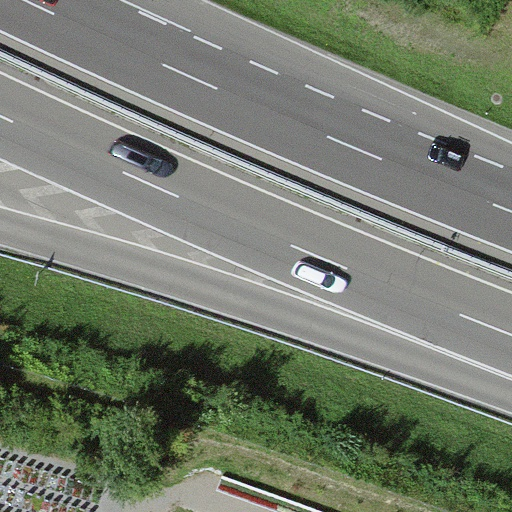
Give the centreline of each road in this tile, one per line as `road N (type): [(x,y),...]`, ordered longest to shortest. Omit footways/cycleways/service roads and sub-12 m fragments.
road 1 (motorway): [(0,119),(511,337)]
road 2 (motorway): [(511,210),(229,95),(23,0)]
road 3 (motorway): [(0,226),(511,366)]
